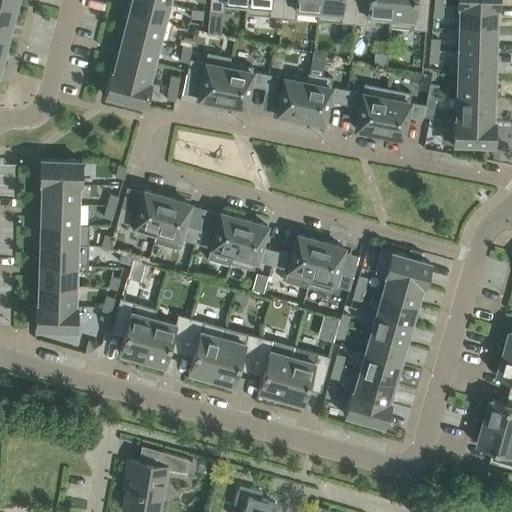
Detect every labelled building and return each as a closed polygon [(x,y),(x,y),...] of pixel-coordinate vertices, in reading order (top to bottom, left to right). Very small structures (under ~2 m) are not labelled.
[(163,22),(168,2),(159,0),(130,0),(128,13),(163,22)] [(246,0),(209,0),(209,9),(222,10),(223,1),(245,3),(246,3),(246,0)] [(246,0),(246,3),(245,3),(245,12),(281,16),(282,0),(246,0)] [(319,0),(282,0),(281,16),(294,17),(295,7),(317,9),(318,9),(319,0)] [(319,0),(318,9),(317,9),(317,19),(353,22),(355,0),(319,0)] [(391,0),(355,0),(353,22),(366,23),(367,14),(390,16),(391,0)] [(391,0),(390,16),(389,25),(426,29),(428,0),(391,0)] [(0,27),(9,30),(15,7),(0,3),(0,27)] [(441,15),(443,4),(434,3),(432,13),(441,15)] [(495,29),(496,7),(459,6),(459,28),(495,29)] [(203,9),(191,8),(190,16),(202,17),(203,9)] [(158,41),(163,22),(128,13),(123,32),(158,41)] [(0,51),(3,52),(9,30),(0,27),(0,51)] [(494,52),(495,29),(459,28),(458,51),(494,52)] [(153,60),(158,41),(123,32),(118,51),(153,60)] [(185,36),(182,48),(190,49),(193,37),(185,36)] [(431,37),(430,49),(438,50),(439,38),(431,37)] [(188,61),(190,49),(182,48),(180,59),(188,61)] [(437,62),(438,50),(430,49),(429,61),(437,62)] [(148,80),(153,60),(118,51),(113,71),(148,80)] [(494,74),(494,52),(458,51),(457,73),(494,74)] [(198,74),(201,60),(189,58),(186,72),(198,74)] [(228,65),(205,61),(198,97),(221,101),(228,65)] [(221,101),(245,106),(253,65),(228,61),(228,65),(221,101)] [(148,80),(113,71),(110,70),(104,94),(144,104),(150,80),(148,80)] [(265,87),(268,73),(256,71),(253,85),(265,87)] [(308,76),(307,76),(285,71),(277,112),(300,116),(308,76)] [(323,121),(332,76),(308,71),(307,76),(308,76),(300,116),(323,121)] [(280,75),(268,73),(265,87),(277,89),(280,75)] [(493,97),(494,74),(457,73),(457,95),(493,97)] [(171,74),(169,86),(177,87),(179,76),(171,74)] [(379,132),(387,86),(364,82),(355,127),(379,132)] [(430,82),(427,94),(435,95),(438,84),(430,82)] [(174,99),(177,87),(169,86),(166,98),(174,99)] [(343,102),(346,88),(334,86),(332,100),(343,102)] [(402,136),(411,91),(387,86),(379,132),(402,136)] [(358,90),(346,88),(343,102),(355,105),(358,90)] [(433,107),(435,95),(427,94),(425,105),(433,107)] [(492,119),(493,97),(457,95),(456,118),(492,119)] [(410,115),(422,118),(425,103),(413,101),(410,115)] [(492,119),(456,118),(453,118),(453,142),(494,144),(495,119),(492,119)] [(39,182),(42,182),(78,184),(81,184),(81,159),(40,158),(39,182)] [(126,166),(118,164),(115,175),(123,177),(126,166)] [(78,204),(78,184),(42,182),(41,202),(78,204)] [(155,235),(166,195),(144,189),(132,228),(154,235),(155,235)] [(110,193),(107,204),(115,206),(118,195),(110,193)] [(189,202),(166,195),(155,235),(154,235),(153,239),(177,246),(179,237),(189,202)] [(77,224),(78,204),(41,202),(41,223),(77,224)] [(112,218),(115,206),(107,204),(104,216),(112,218)] [(129,222),(133,208),(121,205),(117,219),(129,222)] [(232,257),(243,217),(220,211),(209,250),(231,257),(232,257)] [(230,261),(253,268),(266,224),(243,217),(232,257),(231,257),(230,261)] [(76,244),(77,224),(41,223),(40,243),(76,244)] [(195,241),(199,227),(187,224),(183,238),(195,241)] [(210,231),(199,227),(195,241),(206,245),(210,231)] [(113,235),(105,233),(101,245),(109,247),(113,235)] [(310,274),(320,239),(297,233),(287,268),(309,274),(310,274)] [(307,283),(330,290),(343,246),(320,239),(310,274),(309,274),(307,283)] [(76,264),(76,244),(40,243),(39,263),(76,264)] [(272,263),(276,249),(264,246),(260,260),(272,263)] [(386,274),(421,284),(424,285),(430,261),(419,258),(407,255),(382,247),(375,271),(386,274)] [(407,255),(419,258),(421,251),(410,247),(407,255)] [(287,253),(276,249),(272,263),(283,267),(287,253)] [(121,251),(118,259),(130,263),(132,255),(121,251)] [(75,284),(76,264),(39,263),(39,283),(75,284)] [(352,275),(341,272),(337,286),(348,290),(352,275)] [(116,288),(120,276),(112,274),(109,286),(116,288)] [(359,274),(355,286),(363,288),(367,276),(359,274)] [(416,304),(421,284),(386,274),(381,294),(416,304)] [(74,304),(75,284),(39,283),(38,303),(74,304)] [(360,299),(363,288),(355,286),(352,297),(360,299)] [(106,294),(103,306),(111,308),(114,296),(106,294)] [(410,323),(416,304),(381,294),(375,313),(410,323)] [(156,307),(120,297),(112,326),(125,330),(119,351),(141,357),(153,316),(154,316),(156,307)] [(74,304),(38,303),(36,303),(35,328),(76,329),(77,304),(74,304)] [(107,320),(111,308),(103,306),(100,317),(107,320)] [(342,312),(339,323),(346,326),(349,314),(342,312)] [(182,346),(190,316),(178,313),(175,322),(154,316),(153,316),(141,357),(164,364),(170,342),(182,346)] [(405,342),(410,323),(375,313),(370,332),(405,342)] [(211,377),(225,326),(190,316),(182,346),(194,349),(188,370),(211,377)] [(343,337),(346,326),(339,323),(336,335),(343,337)] [(260,335),(225,326),(211,377),(233,383),(240,361),(251,365),(260,335)] [(399,362),(405,342),(370,332),(364,352),(399,362)] [(272,339),(260,335),(251,365),(263,368),(257,390),(280,396),(292,354),(291,354),(269,348),(272,339)] [(322,384),(330,355),(294,345),(291,354),(292,354),(280,396),(303,402),(309,381),(322,384)] [(511,353),(504,351),(498,374),(511,378),(511,353)] [(394,381),(399,362),(364,352),(359,371),(394,381)] [(337,353),(333,364),(341,366),(344,355),(337,353)] [(338,378),(341,366),(333,364),(330,376),(338,378)] [(388,400),(394,381),(359,371),(353,390),(388,400)] [(332,398),(336,386),(328,384),(325,395),(332,398)] [(390,401),(388,400),(353,390),(351,389),(344,413),(384,425),(390,401)] [(511,428),(511,403),(491,398),(485,420),(511,428)] [(511,466),(511,428),(485,420),(478,443),(500,449),(496,462),(511,466)] [(186,474),(186,471),(189,471),(192,460),(188,459),(189,457),(163,450),(160,464),(128,458),(125,477),(128,477),(123,506),(157,511),(165,471),(186,474)] [(271,511),(275,501),(260,496),(262,489),(239,483),(233,503),(244,505),(242,511),(271,511)]
